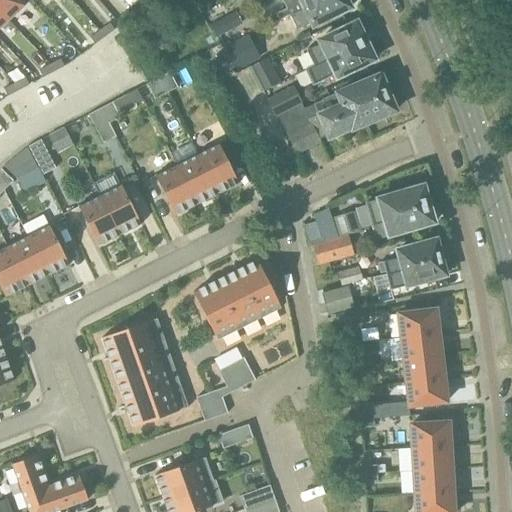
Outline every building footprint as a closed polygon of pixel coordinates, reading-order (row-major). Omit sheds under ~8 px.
[(0,0),(0,13),(7,21),(22,6),(16,0),(0,0)] [(283,0),(282,1),(290,16),(320,0),(283,0)] [(320,0),(290,16),(297,30),(311,24),(312,27),(350,9),(348,7),(352,5),(349,0),(320,0)] [(130,9),(135,15),(144,8),(139,2),(130,9)] [(125,22),(135,15),(130,9),(120,16),(125,22)] [(215,37),(226,32),(220,21),(209,27),(215,37)] [(179,24),(153,37),(160,50),(185,37),(179,24)] [(306,52),(314,67),(365,42),(362,37),(364,32),(361,25),(357,25),(356,24),(319,42),(320,45),(306,52)] [(108,25),(99,32),(104,38),(113,31),(108,25)] [(104,38),(99,32),(89,39),(94,45),(104,38)] [(247,36),(224,48),(236,71),(259,59),(247,36)] [(368,49),(365,42),(314,67),(303,72),(311,87),(321,82),(335,76),(337,79),(374,61),(373,58),(375,56),(372,49),(368,49)] [(277,83),(265,58),(246,68),(259,93),(277,83)] [(59,60),(49,66),(52,73),(63,67),(59,60)] [(42,79),(52,73),(49,66),(38,71),(42,79)] [(158,79),(165,94),(177,88),(169,73),(158,79)] [(274,117),(285,136),(310,123),(311,126),(387,94),(385,90),(387,87),(384,79),(380,79),(379,76),(336,95),(337,95),(307,108),(307,110),(304,112),(299,103),(297,104),(274,117)] [(13,85),(17,92),(28,86),(24,79),(13,85)] [(154,100),(165,94),(158,79),(146,85),(154,100)] [(7,97),(17,92),(13,85),(3,90),(7,97)] [(274,117),(297,104),(289,87),(264,101),(273,118),(274,117)] [(310,123),(285,136),(296,156),(319,143),(315,136),(325,132),(328,139),(351,130),(351,131),(395,113),(387,94),(311,126),(310,123)] [(111,103),(100,109),(115,137),(108,124),(119,118),(111,103)] [(103,144),(115,137),(100,109),(88,116),(103,144)] [(47,136),(57,154),(73,146),(63,128),(47,136)] [(40,141),(27,147),(42,176),(55,169),(40,141)] [(225,191),(228,189),(228,190),(235,187),(235,186),(238,185),(230,169),(218,145),(196,156),(216,195),(219,194),(219,195),(225,191)] [(214,197),(216,195),(196,156),(176,166),(196,206),(198,205),(205,202),(204,202),(208,200),(214,197)] [(193,207),(196,206),(176,166),(154,177),(166,200),(174,217),(177,215),(178,215),(184,212),(187,210),(187,211),(193,207)] [(0,170),(0,169),(0,187),(3,191),(12,182),(0,170)] [(128,232),(127,232),(131,230),(131,231),(137,227),(140,226),(132,209),(120,186),(99,197),(119,236),(121,235),(121,236),(128,232)] [(370,223),(428,206),(423,187),(377,201),(377,202),(365,205),(370,223)] [(116,238),(119,236),(99,197),(78,208),(89,230),(97,247),(101,246),(107,243),(107,242),(110,241),(117,238),(116,238)] [(428,206),(370,223),(373,233),(375,241),(387,237),(388,238),(433,224),(428,206)] [(312,215),(315,224),(322,244),(331,242),(338,239),(336,233),(332,221),(328,209),(312,215)] [(354,214),(332,221),(336,233),(338,239),(348,237),(360,233),(354,214)] [(56,273),(55,272),(59,271),(65,268),(68,266),(60,249),(48,226),(27,237),(47,277),(49,276),(56,273)] [(44,278),(47,277),(27,237),(6,247),(26,287),(29,286),(35,283),(38,281),(45,278),(44,278)] [(338,239),(321,244),(312,247),(318,267),(354,256),(348,237),(338,239)] [(385,273),(386,276),(440,261),(438,253),(440,251),(439,245),(436,243),(435,241),(396,252),(398,260),(377,266),(379,275),(385,273)] [(14,293),(18,291),(18,292),(24,289),(24,288),(26,287),(6,247),(0,250),(0,288),(5,298),(8,296),(8,297),(14,293)] [(197,290),(197,291),(192,293),(200,309),(217,341),(280,309),(263,276),(264,276),(256,261),(251,263),(245,266),(242,268),(241,268),(235,271),(232,273),(226,276),(222,278),(222,277),(216,281),(213,283),(213,282),(206,285),(207,286),(203,287),(197,290)] [(441,265),(440,261),(386,276),(390,291),(405,287),(445,277),(444,274),(445,272),(444,266),(441,265)] [(357,269),(336,275),(340,287),(361,282),(357,269)] [(325,316),(352,309),(346,287),(319,294),(325,316)] [(397,315),(400,338),(438,334),(435,310),(397,315)] [(351,328),(363,325),(361,317),(349,320),(351,328)] [(131,425),(131,424),(132,428),(149,422),(187,408),(156,320),(117,333),(101,339),(102,342),(104,349),(105,353),(107,359),(108,359),(110,364),(109,364),(112,371),(113,374),(115,381),(117,386),(119,393),(120,393),(121,396),(123,403),(125,408),(127,414),(129,418),(128,418),(131,425)] [(403,361),(440,357),(438,334),(400,338),(403,361)] [(355,367),(367,365),(366,357),(354,359),(355,367)] [(440,357),(403,361),(405,384),(443,379),(440,357)] [(10,371),(9,372),(8,368),(6,361),(5,359),(0,360),(0,386),(13,381),(12,378),(10,371)] [(243,359),(217,372),(229,394),(254,381),(243,359)] [(368,373),(367,365),(355,367),(356,375),(368,373)] [(443,379),(405,384),(408,407),(446,403),(443,379)] [(218,390),(195,398),(204,422),(227,414),(218,390)] [(361,420),(373,419),(372,411),(360,412),(361,420)] [(373,419),(361,420),(362,428),(374,427),(373,419)] [(411,449),(449,447),(447,423),(409,425),(411,449)] [(247,425),(217,436),(222,450),(252,439),(247,425)] [(449,447),(411,449),(412,472),(450,469),(449,447)] [(27,511),(35,511),(47,486),(37,456),(11,465),(27,511)] [(161,497),(162,499),(212,481),(204,458),(171,470),(154,476),(155,480),(154,480),(157,487),(157,486),(158,490),(160,497),(161,497)] [(364,475),(376,474),(376,466),(364,467),(364,475)] [(412,472),(414,494),(452,492),(450,469),(412,472)] [(376,474),(364,475),(365,483),(377,482),(376,474)] [(78,475),(47,486),(35,511),(55,511),(87,501),(78,475)] [(165,508),(166,511),(165,511),(196,511),(211,507),(204,485),(213,481),(212,481),(162,499),(163,502),(162,502),(165,508)] [(239,497),(243,510),(274,499),(269,486),(239,497)] [(453,511),(452,492),(414,494),(414,511),(453,511)] [(278,511),(274,499),(243,510),(244,511),(278,511)]
